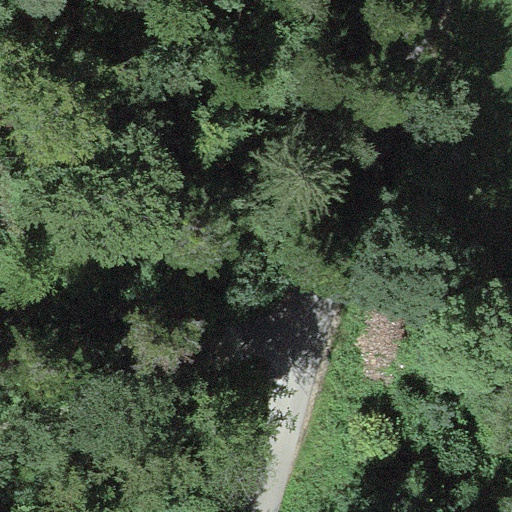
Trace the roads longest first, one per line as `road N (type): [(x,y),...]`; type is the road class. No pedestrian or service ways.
road 1 (unclassified): [(257,511),(311,320),(423,0)]
road 2 (track): [(0,432),(311,320)]
